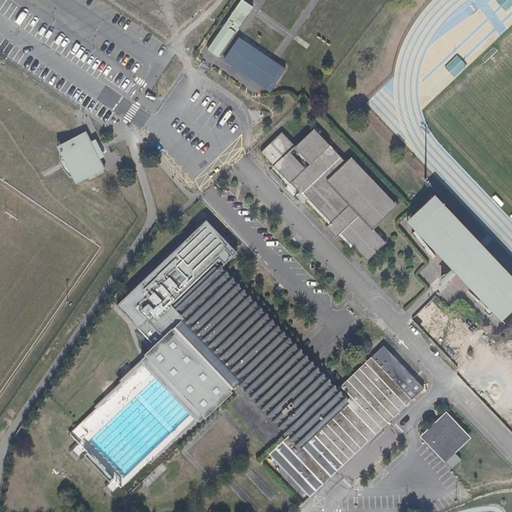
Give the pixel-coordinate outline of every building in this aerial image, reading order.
[(246,15),(252,7),(241,0),(240,0),(235,8),(246,15)] [(217,56),(246,15),(235,8),(206,48),(217,56)] [(285,71),(239,40),(224,62),(270,93),(285,71)] [(444,68),(454,79),(466,67),(456,57),(444,68)] [(398,204),(353,156),(347,162),(316,128),(297,146),(285,134),(266,152),(292,180),(291,181),(300,191),(297,194),(304,202),(309,198),(332,221),(327,226),(337,236),(341,232),(368,260),(387,242),(374,228),(398,204)] [(98,154),(96,148),(93,145),(91,144),(85,132),(56,147),(59,152),(68,169),(72,176),(71,177),(73,179),(76,184),(103,170),(99,160),(99,157),(98,154)] [(100,148),(97,141),(91,144),(93,145),(96,148),(98,154),(99,157),(103,154),(100,148)] [(68,169),(59,152),(59,157),(59,160),(59,162),(60,164),(61,166),(62,168),(65,173),(68,176),(71,177),(72,176),(68,169)] [(511,313),(511,278),(485,250),(485,251),(479,243),(478,243),(434,196),(412,217),(421,227),(417,231),(426,240),(427,239),(450,260),(451,259),(465,273),(470,282),(488,305),(495,313),(499,309),(507,318),(511,313)] [(421,227),(412,217),(407,221),(417,231),(421,227)] [(337,390),(221,268),(238,251),(207,219),(152,270),(122,311),(153,343),(144,353),(145,354),(119,379),(121,380),(94,406),(95,407),(68,433),(86,451),(83,455),(109,482),(112,478),(121,488),(146,464),(147,465),(175,440),(176,441),(203,417),(204,418),(232,391),(230,389),(240,379),(292,433),(271,454),(311,497),(425,387),(385,344),(337,390)] [(490,232),(479,243),(485,251),(485,250),(497,240),(490,232)] [(465,273),(451,259),(450,260),(427,239),(426,240),(488,305),(470,282),(465,273)] [(507,318),(499,309),(495,313),(503,322),(507,318)] [(455,452),(469,438),(444,412),(420,435),(452,468),(461,459),(455,452)]
